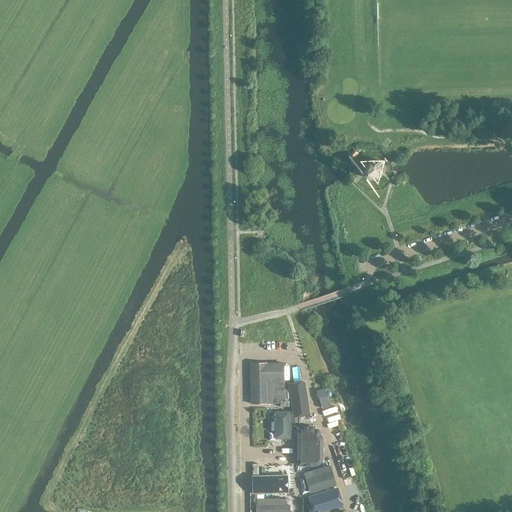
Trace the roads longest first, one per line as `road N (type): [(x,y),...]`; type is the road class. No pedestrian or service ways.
road 1 (residential): [(349,511),(298,361),(281,352),(243,353)]
road 2 (residential): [(243,353),(244,511)]
road 3 (unclassified): [(363,263),(511,217)]
